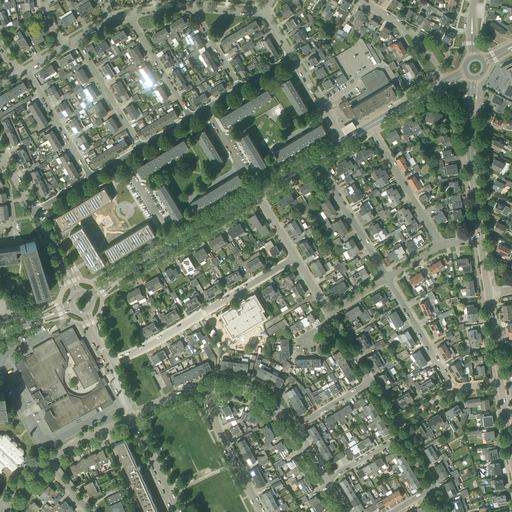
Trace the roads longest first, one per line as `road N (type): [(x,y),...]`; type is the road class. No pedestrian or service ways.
road 1 (residential): [(109,364),(295,259)]
road 2 (secondary): [(89,296),(256,193)]
road 3 (residential): [(385,277),(317,156)]
road 4 (residential): [(438,244),(370,124)]
road 5 (residential): [(261,511),(220,432),(210,388)]
road 6 (residential): [(452,388),(385,277)]
road 7 (residential): [(92,178),(26,70)]
road 8 (residential): [(140,149),(77,41)]
road 9 (residential): [(191,120),(128,15)]
